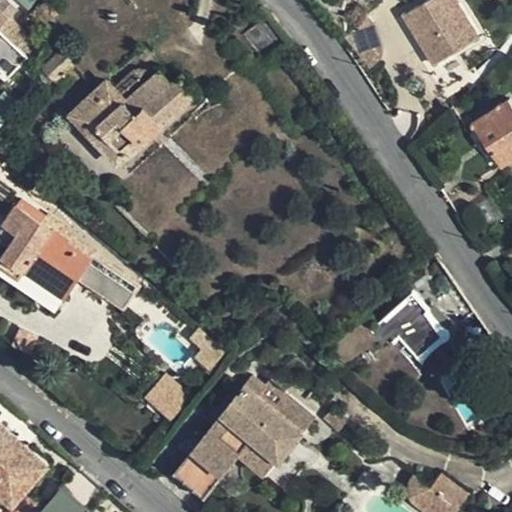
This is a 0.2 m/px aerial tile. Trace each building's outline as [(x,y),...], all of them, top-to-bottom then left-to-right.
[(0,0),(0,68),(10,77),(30,56),(20,46),(31,35),(11,15),(18,8),(9,0),(0,0)] [(463,0),(424,0),(410,8),(440,60),(485,33),(463,0)] [(376,21),(368,14),(345,35),(374,65),(390,53),(376,21)] [(289,42),(269,15),(244,33),(265,59),(289,42)] [(76,61),(64,49),(44,68),(46,70),(44,71),(44,76),(46,80),(50,81),(56,79),(57,80),(76,61)] [(109,81),(74,114),(120,163),(199,91),(184,75),(172,83),(160,70),(147,81),(142,77),(136,82),(134,82),(130,81),(125,82),(121,83),(118,85),(117,88),(109,81)] [(215,84),(207,90),(213,98),(221,91),(215,84)] [(511,101),(510,98),(475,121),(504,165),(511,160),(511,101)] [(461,100),(453,107),(466,126),(475,121),(461,100)] [(21,232),(5,255),(67,296),(80,278),(125,308),(141,285),(97,255),(93,260),(68,243),(69,240),(32,215),(36,208),(23,199),(7,222),(21,232)] [(72,237),(69,240),(68,243),(93,260),(97,255),(72,237)] [(416,290),(378,322),(401,350),(408,344),(419,356),(450,329),(416,290)] [(287,491),(336,429),(325,419),(334,409),(247,328),(231,348),(269,380),(315,418),(282,460),(279,461),(268,474),(287,491)] [(192,397),(161,372),(142,396),(174,420),(192,397)] [(254,375),(248,383),(259,391),(265,385),(254,375)] [(206,496),(242,455),(254,440),(279,461),(282,460),(315,418),(269,380),(265,385),(259,391),(248,383),(193,450),(194,451),(178,472),(206,496)] [(335,408),(334,409),(325,419),(336,429),(339,431),(347,422),(348,421),(335,408)] [(0,508),(3,511),(6,511),(49,463),(0,419),(0,508)] [(268,474),(279,461),(254,440),(242,455),(267,476),(268,474)] [(428,511),(450,511),(443,507),(448,499),(431,487),(414,474),(411,479),(410,485),(410,494),(414,501),(428,511)] [(442,474),(431,487),(448,499),(443,507),(450,511),(457,511),(470,495),(442,474)] [(91,511),(93,511),(69,491),(50,511),(91,511)] [(132,511),(118,499),(111,494),(95,511),(132,511)]
